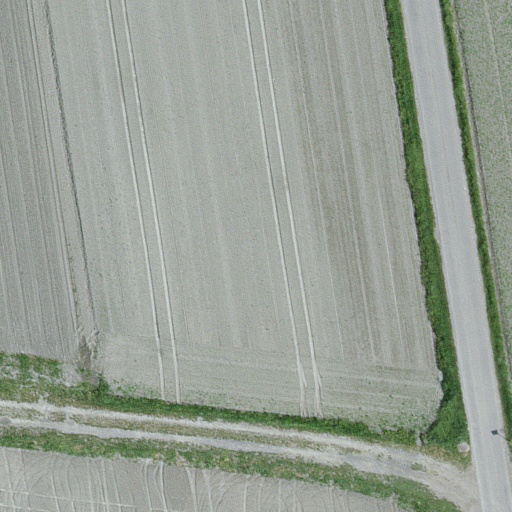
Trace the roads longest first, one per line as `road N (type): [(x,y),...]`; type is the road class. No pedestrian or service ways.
road 1 (unclassified): [(420,0),(497,511)]
road 2 (track): [(494,493),(394,459),(309,444),(0,410)]
